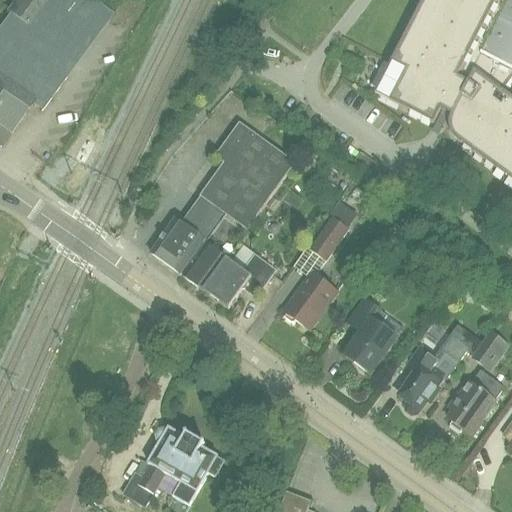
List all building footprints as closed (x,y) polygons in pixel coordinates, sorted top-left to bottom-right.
[(0,149),(30,105),(41,112),(65,79),(52,70),(97,4),(91,0),(13,0),(4,12),(8,15),(0,25),(0,149)] [(511,0),(423,0),(374,95),(433,125),(440,111),(450,117),(449,118),(449,120),(448,122),(448,123),(448,124),(448,126),(448,128),(449,130),(449,131),(449,133),(451,135),(451,137),(453,139),(454,140),(455,142),(511,182),(511,99),(501,92),(511,78),(511,0)] [(224,221),(236,229),(238,226),(248,233),(296,166),(240,125),(215,160),(224,166),(201,199),(226,218),(224,221)] [(348,198),(357,205),(364,195),(356,188),(348,198)] [(309,251),(326,263),(349,231),(332,218),(309,251)] [(204,241),(174,220),(150,255),(180,276),(204,241)] [(225,245),(236,229),(224,221),(213,237),(225,245)] [(182,278),(203,293),(226,260),(206,245),(182,278)] [(226,260),(203,293),(228,312),(247,287),(259,296),(276,273),(255,257),(243,273),(226,260)] [(311,275),(284,314),(287,316),(286,317),(287,319),(292,323),(294,323),(295,322),(310,332),(337,294),(311,275)] [(361,334),(344,358),(372,377),(398,339),(394,336),(400,327),(387,318),(388,317),(365,301),(348,325),(361,334)] [(422,333),(433,340),(442,328),(431,320),(422,333)] [(490,333),(470,360),(490,374),(509,347),(490,333)] [(431,356),(422,349),(408,368),(417,375),(407,387),(408,388),(401,397),(409,404),(407,408),(408,413),(412,416),(418,415),(428,401),(430,403),(438,392),(435,390),(443,379),(447,382),(469,351),(452,339),(441,354),(443,355),(437,364),(429,358),(431,356)] [(471,385),(468,383),(449,410),(452,412),(447,420),(452,424),(450,426),(460,434),(462,431),(467,435),(476,423),(479,425),(495,403),(494,402),(503,389),(480,373),(471,385)] [(511,425),(502,438),(509,443),(507,446),(511,449),(511,425)] [(124,498),(145,510),(152,498),(153,498),(166,477),(180,485),(172,499),(189,509),(208,476),(215,481),(224,465),(217,461),(218,460),(201,450),(203,446),(187,436),(184,440),(168,431),(167,434),(164,432),(158,433),(155,437),(157,444),(159,446),(147,467),(143,464),(124,498)] [(306,511),(310,504),(286,494),(279,511),(306,511)]
